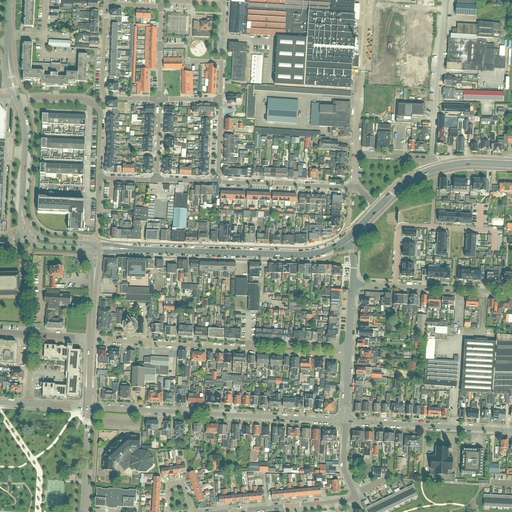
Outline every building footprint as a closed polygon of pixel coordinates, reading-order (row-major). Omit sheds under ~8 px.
[(21,0),(22,0),(27,0),(26,5),(25,5),(25,13),(26,13),(26,23),(24,23),(24,27),(34,28),(35,0),(21,0)] [(74,9),(74,0),(65,0),(61,0),(61,8),(74,9)] [(359,57),(353,56),(355,19),(359,20),(359,15),(355,15),(355,14),(354,14),(354,0),(232,0),(232,2),(230,34),(242,34),(242,35),(249,35),(278,36),(277,44),(275,85),(351,89),(352,67),(358,68),(359,57)] [(455,15),(462,16),(476,17),(477,6),(474,6),(473,0),(457,0),(457,5),(456,5),(455,15)] [(122,17),(122,10),(112,10),(111,11),(111,17),(117,17),(117,23),(129,23),(129,17),(122,17)] [(210,30),(210,23),(213,23),(213,19),(208,19),(207,22),(201,22),(201,23),(199,23),(199,22),(194,21),(193,37),(209,38),(210,33),(208,33),(208,30),(210,30)] [(452,30),(452,34),(477,36),(477,38),(500,39),(501,28),(502,28),(502,26),(501,26),(501,24),(478,23),(478,26),(458,24),(458,29),(453,29),(452,30)] [(91,46),(96,46),(99,46),(100,45),(100,43),(99,42),(99,40),(99,35),(96,35),(84,34),(79,34),(78,39),(84,39),(84,42),(86,42),(90,42),(90,41),(91,41),(91,46)] [(446,63),(446,70),(446,71),(463,72),(463,71),(483,72),(483,71),(494,72),(495,56),(499,57),(499,50),(495,50),(486,50),(487,41),(449,39),(447,63),(446,63)] [(234,53),(232,78),(232,81),(245,82),(245,78),(247,44),(229,43),(229,52),(234,53)] [(33,44),(25,44),(24,49),(23,49),(22,57),(24,57),(23,67),(22,67),(22,71),(24,71),(24,81),(28,81),(28,79),(38,80),(38,81),(42,82),(41,85),(46,85),(46,87),(51,87),(51,86),(59,86),(59,88),(64,88),(64,86),(69,86),(69,83),(73,83),(73,82),(88,82),(88,78),(86,78),(87,68),(88,69),(89,60),(87,60),(88,55),(79,55),(78,73),(67,73),(68,65),(32,63),(33,44)] [(250,84),(261,84),(263,56),(252,55),(250,84)] [(109,91),(119,92),(119,79),(114,78),(114,84),(108,84),(108,90),(109,91)] [(455,88),(444,88),(444,93),(443,93),(443,94),(444,96),(445,96),(445,100),(455,100),(455,97),(463,97),(463,100),(504,101),(505,92),(455,91),(455,88)] [(268,99),(267,122),(297,124),(298,101),(268,99)] [(107,102),(107,109),(113,109),(113,115),(118,115),(118,102),(109,101),(107,102)] [(339,134),(339,137),(349,138),(350,115),(351,103),(333,102),(333,107),(320,106),(320,104),(312,103),(311,127),(339,128),(339,130),(340,131),(340,134),(339,134)] [(397,103),(396,123),(411,124),(412,116),(423,116),(423,112),(425,112),(425,104),(397,103)] [(464,116),(470,117),(474,117),(474,112),(470,112),(470,106),(443,105),(443,112),(464,113),(464,116)] [(444,129),(444,128),(458,129),(458,117),(439,116),(438,128),(444,129)] [(422,136),(421,151),(426,151),(427,143),(424,143),(424,141),(425,141),(425,135),(428,135),(428,127),(430,127),(430,122),(423,122),(421,136),(422,136)] [(363,124),(362,147),(366,148),(374,148),(374,137),(374,135),(377,135),(378,124),(363,124)] [(378,124),(377,135),(377,148),(387,149),(387,147),(390,147),(391,125),(378,124)] [(412,140),(412,141),(410,141),(409,151),(414,151),(415,141),(416,141),(417,131),(422,131),(422,128),(412,128),(411,140),(412,140)] [(437,144),(440,144),(440,145),(442,145),(443,144),(443,143),(444,143),(446,143),(446,139),(445,138),(444,138),(444,130),(438,129),(437,144)] [(498,145),(497,145),(497,153),(501,153),(501,151),(504,151),(504,145),(508,145),(508,135),(504,135),(504,138),(498,138),(498,145)] [(320,149),(337,150),(337,151),(347,152),(348,146),(338,145),(339,142),(326,141),(326,138),(320,137),(320,138),(318,138),(318,141),(316,141),(316,144),(320,145),(320,149)] [(312,180),(313,181),(315,181),(316,180),(316,178),(317,177),(317,170),(312,170),(312,165),(308,165),(308,169),(309,169),(309,174),(309,180),(312,180)] [(440,179),(440,193),(449,193),(449,187),(446,187),(447,180),(440,179)] [(451,186),(450,192),(460,193),(460,180),(454,179),(454,186),(451,186)] [(470,186),(470,192),(479,193),(480,179),(480,180),(474,179),(473,187),(470,186)] [(480,179),(479,193),(480,193),(480,192),(486,192),(485,194),(489,194),(489,188),(486,188),(486,180),(480,179)] [(460,180),(460,193),(469,193),(469,187),(466,187),(467,180),(460,180)] [(501,194),(506,194),(507,184),(506,184),(504,184),(503,184),(500,184),(500,187),(493,186),(493,193),(497,193),(497,192),(500,192),(502,192),(501,194)] [(176,185),(175,194),(183,194),(183,186),(176,185)] [(187,207),(188,200),(188,195),(175,194),(175,199),(172,242),(185,242),(185,237),(187,207)] [(47,199),(47,198),(40,198),(40,197),(39,197),(38,213),(69,215),(69,231),(85,231),(84,231),(85,223),(84,223),(85,200),(84,200),(84,201),(47,199)] [(360,198),(354,205),(356,207),(362,201),(360,198)] [(134,208),(132,231),(132,240),(141,240),(142,230),(140,230),(141,222),(147,222),(147,220),(148,209),(134,208)] [(309,231),(309,235),(309,238),(309,244),(314,243),(314,242),(319,242),(319,237),(322,237),(322,228),(322,226),(323,222),(323,216),(316,216),(316,215),(309,215),(309,220),(316,220),(316,224),(318,226),(309,226),(309,231)] [(341,217),(335,217),(332,217),(332,222),(328,221),(328,227),(332,227),(335,227),(335,226),(339,226),(340,221),(341,217)] [(147,220),(147,222),(146,230),(146,241),(159,241),(159,231),(160,231),(160,221),(153,220),(147,220)] [(160,241),(172,242),(173,228),(170,228),(170,230),(168,230),(169,223),(166,222),(166,221),(160,221),(160,231),(161,231),(160,241)] [(322,229),(323,232),(323,237),(327,237),(327,236),(332,236),(332,228),(326,229),(324,229),(324,228),(326,228),(326,224),(323,224),(322,229)] [(405,230),(405,237),(412,237),(412,240),(418,241),(418,238),(417,238),(417,236),(417,231),(412,231),(412,230),(409,230),(409,231),(405,230)] [(404,250),(403,250),(417,251),(417,242),(412,242),(411,245),(404,244),(404,250)] [(403,250),(403,257),(411,257),(410,260),(416,260),(417,251),(403,250)] [(110,269),(111,259),(104,259),(104,263),(103,272),(104,272),(104,274),(103,278),(112,279),(112,275),(112,271),(111,271),(111,269),(110,269)] [(145,269),(146,269),(146,264),(146,260),(127,259),(127,262),(127,278),(145,278),(145,269)] [(163,268),(164,260),(157,260),(156,269),(160,269),(160,273),(166,273),(166,268),(163,268)] [(402,270),(416,271),(416,262),(410,261),(410,264),(403,264),(403,270),(402,270)] [(261,272),(262,264),(250,263),(250,278),(259,278),(260,272),(261,272)] [(63,278),(63,267),(62,267),(61,265),(59,265),(58,267),(57,267),(51,267),(51,268),(48,268),(48,272),(50,272),(50,276),(51,276),(51,289),(55,289),(55,280),(58,280),(58,278),(63,278)] [(333,267),(332,272),(332,278),(336,279),(337,276),(338,276),(338,281),(342,281),(343,268),(337,268),(336,266),(334,266),(333,267)] [(425,270),(425,276),(428,276),(428,278),(430,278),(433,278),(434,267),(428,266),(428,270),(425,270)] [(475,272),(475,281),(478,281),(480,281),(481,274),(484,274),(484,267),(481,266),(481,272),(475,272)] [(498,282),(499,277),(499,274),(500,274),(501,269),(496,268),(495,273),(493,273),(492,282),(496,282),(496,281),(498,282)] [(0,296),(19,296),(19,273),(0,272),(0,296)] [(233,280),(232,296),(248,296),(249,279),(238,279),(238,280),(233,280)] [(260,285),(250,284),(250,295),(249,311),(259,312),(260,285)] [(127,295),(129,295),(132,295),(135,295),(137,295),(140,295),(143,295),(145,295),(148,295),(149,296),(149,288),(127,287),(128,285),(122,285),(121,294),(127,294),(127,295)] [(60,295),(61,291),(47,290),(47,294),(45,294),(45,304),(47,304),(46,310),(47,310),(47,312),(55,312),(55,311),(59,311),(59,304),(71,305),(71,295),(60,295)] [(388,294),(365,293),(365,299),(375,299),(375,301),(380,302),(380,307),(391,307),(392,294),(388,294)] [(404,296),(404,295),(401,294),(400,305),(403,305),(403,314),(408,314),(408,305),(407,305),(407,296),(404,296)] [(326,305),(326,302),(328,302),(327,305),(340,306),(341,300),(340,300),(331,299),(319,298),(318,304),(323,304),(323,305),(326,305)] [(493,314),(494,314),(494,317),(497,317),(497,303),(495,303),(495,300),(492,300),(491,299),(490,300),(489,300),(488,308),(492,308),(492,311),(493,311),(493,314)] [(154,321),(154,317),(154,313),(152,313),(152,304),(150,304),(149,315),(147,315),(148,321),(152,321),(152,333),(154,333),(155,334),(156,334),(157,333),(157,321),(154,321)] [(55,312),(47,312),(46,312),(46,325),(46,328),(49,328),(54,329),(63,329),(63,328),(64,318),(66,318),(67,309),(60,308),(59,320),(55,320),(55,319),(55,312)] [(98,332),(110,332),(110,326),(111,326),(112,317),(111,317),(111,310),(99,309),(98,332)] [(124,318),(125,310),(117,310),(117,314),(117,317),(116,325),(122,325),(123,318),(124,318)] [(370,314),(368,314),(365,314),(365,315),(361,314),(360,317),(359,318),(359,320),(360,321),(360,322),(372,322),(372,318),(383,318),(383,315),(374,314),(370,314)] [(418,315),(416,336),(417,336),(425,336),(426,315),(418,315)] [(135,328),(137,328),(137,325),(135,325),(136,325),(135,324),(133,322),(133,321),(132,321),(129,321),(128,321),(128,322),(126,324),(125,324),(125,325),(125,328),(125,329),(127,331),(128,332),(131,332),(132,332),(133,331),(135,329),(136,329),(135,328)] [(365,331),(372,332),(377,332),(377,329),(373,329),(370,329),(369,329),(369,324),(365,324),(360,323),(360,327),(359,327),(359,328),(359,330),(365,331)] [(323,337),(322,343),(330,343),(331,341),(336,341),(336,337),(330,336),(330,335),(326,335),(326,337),(323,337)] [(465,341),(461,392),(509,395),(509,390),(511,390),(511,335),(497,335),(496,342),(465,341)] [(376,339),(365,339),(361,338),(361,340),(358,340),(358,343),(357,344),(357,345),(358,346),(358,347),(364,347),(366,347),(370,347),(371,342),(376,343),(376,339)] [(425,360),(424,379),(424,385),(456,387),(458,356),(454,356),(454,360),(454,361),(434,360),(435,340),(427,339),(425,360)] [(16,365),(17,346),(17,345),(15,342),(14,342),(0,341),(0,368),(3,368),(7,369),(7,368),(8,368),(8,366),(9,366),(9,364),(16,365)] [(73,350),(73,347),(73,345),(68,345),(67,348),(45,346),(44,359),(67,360),(68,350),(69,350),(68,373),(69,374),(67,396),(80,397),(80,389),(81,389),(81,385),(81,374),(80,374),(81,366),(82,362),(81,362),(82,351),(73,350)] [(99,348),(98,355),(99,355),(98,364),(108,364),(108,358),(105,358),(105,355),(106,355),(106,348),(99,348)] [(361,357),(365,357),(371,358),(377,358),(377,348),(370,348),(370,351),(366,350),(364,350),(362,350),(362,353),(361,353),(361,357)] [(134,362),(135,352),(128,351),(127,358),(124,358),(124,364),(130,365),(130,362),(134,362)] [(186,361),(187,352),(179,351),(179,360),(183,360),(182,365),(184,365),(184,366),(186,366),(185,377),(190,377),(190,369),(190,363),(191,361),(186,361)] [(199,352),(192,352),(191,363),(190,363),(190,369),(194,370),(194,361),(198,361),(199,352)] [(230,354),(228,354),(227,355),(224,354),(224,357),(224,363),(223,363),(223,368),(228,368),(228,363),(231,363),(231,355),(230,355),(230,354)] [(132,387),(135,388),(135,392),(140,392),(141,388),(144,388),(144,381),(155,381),(155,375),(168,375),(169,366),(169,358),(152,357),(152,358),(144,358),(144,364),(134,363),(134,367),(133,367),(132,387)] [(312,364),(312,359),(307,359),(307,360),(301,360),(301,374),(303,374),(303,375),(314,376),(314,364),(312,364)] [(323,366),(323,360),(316,359),(315,369),(318,369),(318,370),(316,370),(316,372),(319,372),(319,378),(320,378),(320,380),(318,380),(318,383),(319,383),(319,386),(324,387),(324,379),(324,375),(323,375),(323,374),(324,369),(324,366),(323,366)] [(332,376),(333,377),(336,377),(336,374),(337,364),(336,364),(336,363),(334,363),(333,364),(328,364),(328,367),(327,373),(332,373),(332,376)] [(382,369),(357,367),(356,375),(356,379),(356,380),(366,380),(366,382),(373,382),(373,383),(383,384),(386,384),(386,378),(381,378),(382,369)] [(21,378),(21,375),(21,371),(14,370),(14,369),(8,368),(7,368),(7,369),(7,372),(11,372),(11,378),(12,378),(13,379),(14,379),(15,378),(21,378)] [(231,381),(231,375),(227,375),(228,372),(223,372),(222,380),(231,381)] [(372,383),(373,383),(373,382),(366,382),(366,380),(356,380),(355,385),(356,385),(355,394),(357,394),(362,394),(362,388),(372,389),(372,383)] [(7,385),(11,385),(11,390),(9,390),(15,391),(15,392),(16,392),(17,393),(18,393),(19,392),(20,392),(20,387),(20,385),(14,384),(14,383),(7,383),(7,385)] [(66,399),(67,386),(44,385),(44,383),(40,383),(40,388),(43,388),(43,397),(66,399)] [(113,392),(109,392),(109,400),(116,400),(116,392),(118,392),(119,384),(113,384),(113,392)] [(130,399),(131,387),(127,387),(127,384),(122,384),(121,387),(120,387),(120,399),(130,399)] [(329,401),(329,395),(329,391),(330,391),(330,387),(324,387),(324,391),(324,395),(325,395),(325,399),(327,399),(327,401),(325,401),(324,410),(330,410),(330,411),(332,411),(333,410),(333,409),(334,409),(334,407),(334,402),(329,401)] [(254,397),(253,397),(251,397),(250,405),(251,405),(252,406),(253,406),(254,406),(257,406),(257,407),(258,398),(259,398),(259,396),(260,389),(255,389),(255,394),(254,394),(254,397)] [(267,398),(268,398),(268,396),(269,396),(269,395),(269,390),(267,390),(267,394),(264,394),(264,397),(260,397),(260,406),(261,407),(263,407),(264,406),(266,406),(267,398)] [(242,391),(242,393),(242,395),(243,395),(242,405),(250,406),(250,393),(246,393),(246,391),(242,391)] [(390,405),(390,399),(391,394),(386,393),(386,405),(382,404),(381,413),(382,413),(383,413),(385,414),(385,413),(388,413),(388,410),(388,408),(389,408),(389,405),(390,405)] [(309,409),(312,409),(312,403),(313,403),(313,394),(305,394),(305,400),(306,400),(305,409),(306,409),(307,409),(308,409),(309,409)] [(315,401),(315,406),(315,410),(322,410),(322,401),(323,401),(323,399),(323,398),(319,398),(319,400),(318,400),(318,401),(315,401)] [(368,412),(369,409),(369,403),(372,403),(372,398),(362,398),(362,403),(362,412),(364,412),(366,412),(367,413),(368,412)] [(148,429),(152,429),(153,421),(150,421),(149,421),(147,421),(146,432),(143,432),(143,438),(148,439),(148,429)] [(161,431),(158,430),(159,422),(156,422),(155,421),(153,421),(152,429),(156,429),(155,439),(160,439),(161,431)] [(164,426),(163,429),(163,430),(161,430),(161,435),(163,435),(163,434),(168,435),(168,438),(172,438),(172,432),(172,431),(172,429),(171,429),(171,423),(168,422),(166,422),(165,422),(164,426)] [(186,429),(184,427),(185,423),(184,423),(183,423),(181,423),(180,423),(176,423),(175,436),(177,436),(179,436),(179,432),(184,433),(186,431),(186,429)] [(203,432),(201,432),(201,425),(198,424),(198,423),(195,423),(195,424),(194,424),(194,433),(196,434),(197,434),(198,436),(201,437),(200,440),(203,440),(203,432)] [(229,436),(228,436),(227,436),(227,426),(224,426),(223,425),(221,425),(220,425),(219,425),(219,436),(223,436),(222,440),(223,440),(223,442),(225,442),(225,446),(228,446),(228,442),(229,442),(229,436)] [(239,431),(239,426),(233,425),(232,440),(239,441),(240,431),(239,431)] [(251,435),(250,435),(250,427),(248,427),(248,426),(243,426),(243,435),(248,435),(248,439),(251,439),(251,435)] [(364,458),(369,459),(370,441),(373,441),(373,433),(365,432),(365,441),(364,458)] [(118,442),(111,449),(106,454),(103,457),(103,470),(114,471),(115,464),(114,463),(116,461),(125,471),(131,466),(133,466),(138,472),(139,471),(147,472),(147,471),(153,466),(152,465),(154,458),(152,457),(147,451),(146,452),(139,450),(140,448),(140,436),(127,436),(124,438),(118,443),(118,442)] [(507,449),(508,444),(508,440),(503,440),(503,441),(502,441),(501,441),(501,447),(500,447),(500,453),(504,454),(504,452),(504,449),(507,449)] [(430,475),(426,474),(426,481),(436,482),(436,480),(444,481),(444,482),(455,483),(455,475),(452,475),(453,458),(451,458),(451,455),(449,455),(449,451),(452,451),(452,449),(452,447),(448,447),(448,448),(436,447),(436,454),(433,454),(433,457),(431,457),(430,470),(430,475)] [(462,449),(462,456),(462,468),(461,468),(461,474),(462,474),(475,475),(482,476),(482,475),(482,469),(483,457),(483,451),(483,450),(477,450),(463,449),(462,449)] [(166,461),(168,475),(174,474),(173,468),(170,468),(170,465),(169,466),(168,461),(166,461)] [(500,465),(490,464),(489,473),(499,474),(500,465)] [(199,476),(203,474),(201,470),(197,472),(198,473),(195,474),(194,471),(188,473),(190,479),(196,477),(199,476)] [(147,483),(151,483),(151,481),(147,481),(147,478),(144,478),(144,474),(141,474),(141,479),(140,479),(140,483),(147,483)] [(404,489),(400,491),(405,502),(411,499),(405,488),(407,488),(405,485),(403,486),(404,489)] [(412,485),(407,488),(405,488),(411,499),(417,496),(413,490),(415,489),(412,485)] [(264,497),(263,487),(258,488),(259,491),(257,491),(257,486),(255,487),(255,491),(255,494),(256,501),(262,500),(262,497),(264,497)] [(95,498),(95,502),(95,507),(106,507),(106,506),(108,506),(108,508),(117,509),(118,506),(123,507),(123,508),(134,508),(134,502),(136,502),(137,490),(136,490),(129,490),(129,491),(122,490),(122,489),(109,489),(109,490),(101,489),(102,488),(97,488),(96,494),(98,494),(97,498),(95,498)] [(393,494),(388,497),(394,508),(400,505),(394,494),(395,493),(394,491),(392,492),(393,494)] [(400,491),(395,493),(394,494),(400,505),(405,502),(400,491)] [(492,495),(492,492),(490,492),(490,495),(483,495),(483,499),(484,500),(484,507),(491,507),(491,495),(492,495)] [(203,494),(196,496),(199,502),(205,500),(204,497),(206,496),(206,495),(205,493),(203,494)] [(497,495),(497,508),(503,508),(504,496),(505,496),(505,493),(503,493),(503,496),(497,495)] [(377,502),(381,511),(384,511),(388,510),(383,499),(384,499),(383,496),(381,497),(382,500),(377,502)] [(383,499),(388,510),(394,508),(388,497),(384,499),(383,499)] [(371,502),(369,503),(370,505),(365,508),(366,511),(374,511),(372,505),(373,504),(371,502)] [(372,505),(374,511),(381,511),(377,502),(373,504),(372,505)]
